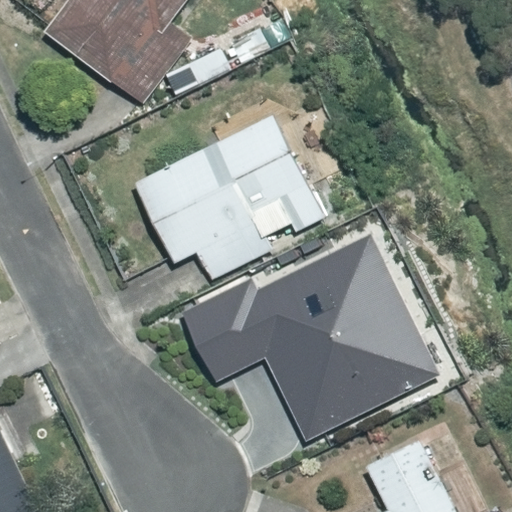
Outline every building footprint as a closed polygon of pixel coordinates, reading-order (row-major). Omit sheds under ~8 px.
[(199,0),(71,0),(52,27),(151,99),(197,35),(182,24),(199,0)] [(215,274),(268,248),(263,238),(294,223),(298,231),(363,199),(303,77),(274,91),(216,120),(226,139),(143,180),(184,263),(204,253),(215,274)] [(447,374),(377,229),(262,284),(258,276),(187,311),(221,381),(270,357),(310,440),(447,374)] [(50,511),(0,409),(0,511),(50,511)] [(465,511),(424,433),(375,459),(397,501),(375,511),(465,511)]
